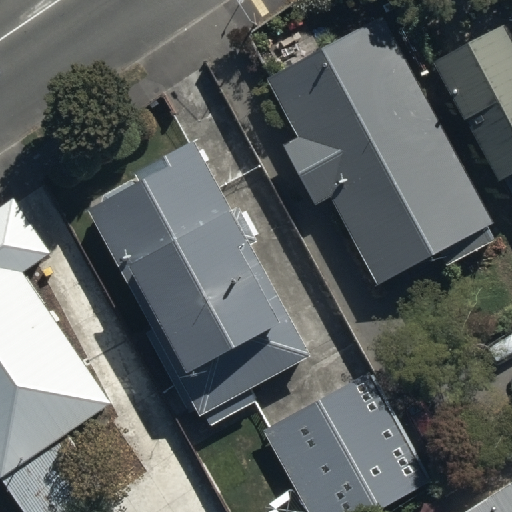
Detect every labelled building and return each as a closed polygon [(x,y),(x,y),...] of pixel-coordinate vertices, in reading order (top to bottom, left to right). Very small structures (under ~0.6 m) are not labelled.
[(432,41),(511,193),(511,32),(498,6),(432,41)] [(335,202),(381,288),(442,255),(453,275),(505,247),(385,21),(272,82),(304,142),(291,149),(323,209),(335,202)] [(88,196),(209,419),(257,393),(249,380),(312,346),(199,136),(88,196)] [(12,193),(0,201),(0,486),(17,511),(56,511),(99,483),(63,431),(111,399),(22,269),(51,250),(12,193)] [(311,511),(373,511),(438,473),(369,360),(260,427),(311,511)] [(511,511),(511,474),(456,510),(457,511),(511,511)]
